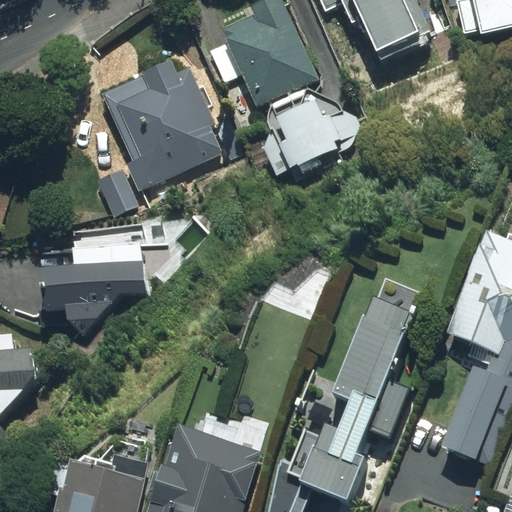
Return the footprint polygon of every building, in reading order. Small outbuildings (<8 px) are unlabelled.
[(322,81),(284,0),(276,0),(255,8),(257,19),(228,33),(233,45),(217,52),(232,83),(248,76),(263,108),(322,81)] [(315,0),(324,17),(340,9),(352,35),(358,32),(375,68),(430,42),(409,0),(315,0)] [(511,0),(475,0),(459,5),(469,37),(487,32),(489,41),(511,34),(511,0)] [(130,165),(142,193),(213,162),(217,171),(250,156),(232,115),(221,119),(200,71),(184,78),(178,65),(106,96),(136,162),(130,165)] [(296,176),(355,150),(366,131),(359,114),(317,98),(280,115),(276,132),(282,144),(268,150),(281,179),(294,173),(296,176)] [(127,174),(100,186),(115,220),(142,207),(127,174)] [(489,375),(477,372),(449,452),(497,470),(511,427),(511,243),(494,237),(457,340),(477,347),(472,359),(493,366),(489,375)] [(81,272),(50,275),(53,315),(151,308),(148,267),(81,272)] [(336,398),(359,409),(346,436),(332,429),(324,444),(312,438),(292,479),(350,508),(372,462),(364,458),(385,408),(436,303),(392,282),(336,398)] [(0,511),(13,499),(0,485),(0,459),(15,442),(2,427),(48,388),(49,359),(23,358),(23,346),(0,345),(0,511)] [(245,511),(263,459),(183,432),(156,511),(245,511)] [(139,511),(153,460),(126,454),(121,476),(78,465),(66,511),(139,511)]
